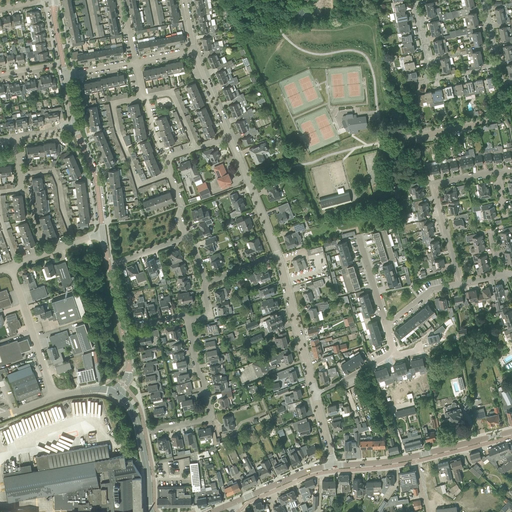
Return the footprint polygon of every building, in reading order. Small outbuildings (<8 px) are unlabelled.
[(406,10),(405,5),(404,4),(403,4),(402,0),(394,2),(391,2),(392,7),(394,6),(396,12),(404,10),(406,10)] [(475,7),(473,0),(465,2),(462,3),(462,6),(463,9),(475,7)] [(437,1),(430,3),(425,4),(426,10),(434,9),(434,5),(437,4),(437,1)] [(500,8),(495,9),(496,16),(507,14),(508,13),(509,13),(508,10),(507,10),(506,7),(510,6),(511,5),(511,2),(511,3),(510,3),(501,5),(502,8),(500,8)] [(209,8),(207,3),(204,3),(204,4),(196,5),(197,8),(195,8),(196,11),(205,9),(209,8)] [(301,18),(307,7),(299,3),(293,13),(297,15),(301,18)] [(212,10),(212,8),(209,8),(205,9),(196,11),(197,14),(198,13),(198,16),(210,14),(209,11),(212,10)] [(434,9),(426,10),(428,17),(433,16),(438,15),(439,14),(439,11),(440,11),(439,8),(434,9)] [(33,11),(26,13),(27,16),(29,16),(30,22),(37,21),(40,20),(39,13),(38,11),(38,10),(37,10),(36,11),(35,11),(33,11)] [(408,20),(407,16),(407,14),(405,14),(404,10),(396,12),(393,13),(395,23),(407,21),(408,20)] [(476,13),(471,14),(464,15),(465,22),(477,19),(476,13)] [(12,15),(13,21),(14,25),(20,24),(20,26),(24,25),(23,19),(20,19),(19,14),(12,15)] [(508,17),(507,14),(496,16),(497,22),(509,20),(508,17)] [(13,21),(10,21),(9,16),(2,17),(4,24),(5,27),(11,26),(11,28),(15,27),(14,25),(13,21)] [(479,25),(477,19),(465,22),(467,28),(461,29),(455,31),(456,33),(472,30),(472,27),(479,25)] [(441,23),(441,20),(428,23),(429,30),(430,29),(442,27),(441,27),(440,23),(441,23)] [(30,22),(29,22),(30,24),(30,25),(32,25),(34,31),(39,30),(44,29),(42,23),(37,24),(37,21),(30,22)] [(395,23),(396,23),(396,27),(399,26),(400,33),(401,33),(409,31),(410,31),(409,26),(409,24),(407,24),(407,21),(395,23)] [(201,30),(200,30),(201,33),(205,32),(206,32),(207,32),(209,32),(210,34),(214,33),(212,25),(208,26),(201,27),(201,30)] [(504,27),(499,28),(500,35),(508,33),(511,32),(511,29),(511,26),(506,27),(504,27)] [(444,33),(442,27),(430,29),(432,36),(444,33)] [(34,31),(31,31),(32,36),(35,36),(35,40),(39,40),(46,39),(44,32),(39,33),(39,30),(34,31)] [(472,30),(456,33),(457,36),(463,35),(466,34),(466,37),(468,37),(469,40),(473,40),(481,38),(480,31),(475,32),(473,33),(472,30)] [(412,41),(411,36),(411,34),(410,35),(409,31),(401,33),(402,36),(401,36),(402,43),(403,43),(411,41),(412,41)] [(207,37),(202,38),(203,44),(213,42),(212,37),(216,36),(215,33),(214,33),(210,34),(207,34),(208,37),(207,37)] [(511,38),(511,35),(509,36),(508,33),(500,35),(501,41),(511,38)] [(483,44),(481,38),(473,40),(474,43),(470,44),(471,47),(483,44)] [(446,45),(445,42),(445,39),(433,41),(434,48),(446,45)] [(32,44),(32,45),(33,51),(34,51),(36,50),(41,49),(46,48),(45,42),(40,43),(39,40),(35,40),(32,41),(32,44)] [(218,41),(213,42),(203,44),(204,50),(216,48),(216,50),(220,49),(224,48),(223,46),(219,45),(218,41)] [(403,47),(401,47),(402,54),(405,53),(410,52),(415,51),(414,46),(413,45),(412,45),(411,41),(403,43),(404,46),(403,47)] [(7,54),(6,54),(7,59),(8,64),(15,63),(14,58),(17,57),(16,54),(14,44),(12,45),(12,47),(11,47),(12,51),(12,53),(10,53),(7,54)] [(511,44),(503,47),(504,53),(511,51),(511,44)] [(448,52),(447,49),(446,45),(434,48),(436,54),(448,52)] [(16,54),(17,57),(18,64),(24,63),(23,57),(27,57),(26,53),(26,52),(25,50),(24,46),(21,47),(19,52),(19,53),(16,54)] [(34,51),(26,52),(26,53),(27,57),(27,58),(34,57),(37,56),(38,60),(39,60),(39,61),(42,60),(42,59),(48,58),(47,54),(47,51),(41,52),(41,49),(36,50),(34,51)] [(77,51),(72,52),(73,59),(78,58),(79,62),(82,62),(82,63),(85,63),(83,54),(83,52),(78,53),(77,51)] [(480,51),(475,52),(468,53),(469,57),(472,56),(473,59),(481,57),(480,51)] [(210,63),(219,59),(216,53),(208,57),(210,63)] [(404,59),(403,59),(404,63),(405,70),(406,70),(414,68),(415,68),(414,63),(414,61),(412,62),(411,55),(403,56),(404,59)] [(452,60),(452,57),(440,60),(441,66),(449,64),(449,61),(452,60)] [(483,64),(481,57),(473,59),(474,63),(470,63),(471,66),(469,67),(469,70),(475,68),(475,65),(483,64)] [(221,64),(219,59),(210,63),(212,68),(221,64)] [(229,74),(226,68),(234,65),(233,63),(228,64),(225,66),(226,69),(216,73),(218,78),(227,75),(229,74)] [(450,68),(449,64),(441,66),(443,72),(451,71),(451,74),(458,72),(457,69),(454,70),(454,67),(450,68)] [(417,78),(416,73),(416,71),(415,72),(414,68),(406,70),(407,73),(406,74),(407,80),(405,80),(405,84),(417,81),(416,78),(417,78)] [(54,90),(56,89),(54,78),(51,78),(50,75),(45,76),(47,87),(51,86),(51,88),(54,90)] [(229,80),(227,75),(218,78),(220,84),(229,80)] [(47,87),(45,76),(40,77),(41,84),(38,84),(40,91),(42,90),(46,91),(46,89),(47,89),(47,87)] [(492,77),(488,78),(486,78),(486,79),(482,80),(484,88),(488,87),(488,88),(494,87),(492,77)] [(40,91),(38,84),(36,85),(35,79),(29,80),(31,89),(36,88),(37,91),(40,91)] [(484,89),(484,88),(482,80),(482,79),(476,80),(476,82),(472,82),(475,94),(479,93),(478,90),(484,89)] [(31,89),(29,80),(24,81),(25,84),(22,85),(24,94),(27,93),(32,92),(31,89)] [(475,94),(472,82),(472,81),(465,82),(466,84),(462,85),(464,93),(464,97),(471,95),(475,94)] [(24,95),(24,94),(22,85),(19,85),(19,82),(14,84),(16,95),(21,94),(21,95),(24,95)] [(84,85),(81,85),(84,106),(87,105),(86,99),(87,99),(86,93),(91,92),(92,92),(90,83),(84,84),(84,85)] [(195,83),(186,87),(189,92),(197,88),(195,83)] [(464,93),(462,85),(461,83),(455,85),(455,86),(452,87),(453,95),(457,94),(457,95),(464,93)] [(8,98),(7,92),(7,89),(4,89),(3,84),(0,84),(0,97),(5,96),(6,99),(8,98)] [(16,95),(14,84),(8,85),(10,92),(7,92),(8,98),(11,97),(11,96),(16,95)] [(454,97),(453,95),(452,87),(451,85),(445,87),(445,88),(441,89),(444,100),(448,99),(448,98),(454,97)] [(234,91),(232,86),(223,89),(225,95),(234,91)] [(200,94),(197,88),(189,92),(191,97),(200,94)] [(237,89),(234,91),(225,95),(227,100),(237,96),(238,99),(244,96),(243,93),(240,95),(237,89)] [(444,100),(441,89),(435,91),(435,92),(431,93),(434,106),(444,103),(444,100)] [(434,106),(431,93),(431,91),(424,93),(425,94),(418,96),(420,106),(423,105),(423,103),(427,102),(427,103),(429,102),(430,106),(434,106)] [(200,94),(191,97),(191,98),(193,103),(202,99),(200,94)] [(245,106),(242,100),(245,99),(244,96),(238,99),(239,102),(228,106),(231,112),(241,107),(244,106),(245,106)] [(202,99),(193,103),(195,108),(204,104),(202,99)] [(51,109),(54,121),(59,120),(58,114),(62,113),(61,107),(51,108),(51,109)] [(205,107),(197,111),(199,116),(208,112),(205,107)] [(233,117),(243,113),(241,107),(231,112),(233,117)] [(45,120),(43,109),(43,108),(40,109),(41,112),(36,113),(37,117),(38,126),(44,125),(43,122),(46,121),(45,120)] [(54,121),(51,109),(46,109),(46,108),(43,109),(45,120),(48,119),(49,122),(54,121)] [(140,109),(130,111),(131,117),(133,117),(141,115),(140,112),(142,112),(141,109),(140,109)] [(210,118),(208,112),(199,116),(201,121),(210,118)] [(30,123),(28,113),(25,114),(25,115),(20,117),(22,127),(28,126),(27,124),(30,123)] [(37,117),(36,113),(31,114),(30,113),(28,113),(30,123),(32,123),(33,127),(38,126),(37,117)] [(22,127),(20,117),(20,116),(17,117),(16,115),(15,114),(12,115),(12,117),(13,120),(14,126),(17,126),(17,128),(22,127)] [(252,122),(250,116),(249,114),(245,115),(244,116),(245,119),(235,123),(238,128),(246,124),(252,122)] [(367,128),(365,116),(356,118),(356,115),(353,115),(352,114),(346,115),(344,116),(342,119),(343,121),(342,121),(344,127),(348,125),(349,130),(349,131),(350,134),(358,133),(358,129),(367,128)] [(158,125),(159,125),(168,121),(165,116),(157,119),(158,122),(156,122),(158,125)] [(14,126),(13,120),(12,117),(4,119),(5,123),(5,125),(6,127),(7,131),(15,129),(14,126)] [(212,123),(210,118),(201,121),(203,127),(211,124),(212,123)] [(170,126),(168,121),(159,125),(160,127),(159,128),(160,130),(162,129),(162,130),(169,127),(170,126)] [(211,124),(203,127),(202,127),(204,133),(213,129),(211,124)] [(249,130),(247,126),(246,124),(238,128),(240,133),(249,130)] [(171,132),(169,127),(162,130),(162,129),(160,130),(161,133),(159,134),(161,136),(162,136),(171,132)] [(410,128),(385,133),(386,139),(411,134),(410,128)] [(215,134),(213,129),(204,133),(206,138),(215,134)] [(257,130),(256,130),(251,132),(252,135),(242,139),(245,145),(254,142),(252,138),(255,137),(254,135),(259,133),(257,130)] [(105,137),(102,131),(93,135),(95,139),(95,140),(95,141),(105,137)] [(173,137),(171,132),(162,136),(163,138),(162,139),(163,142),(164,141),(173,137)] [(107,142),(105,137),(95,141),(96,142),(98,146),(107,142)] [(166,146),(175,143),(173,137),(164,141),(165,144),(164,144),(165,147),(166,146)] [(149,140),(148,140),(140,143),(142,149),(151,145),(150,142),(151,142),(150,139),(149,140)] [(53,142),(49,143),(50,152),(56,152),(56,154),(60,154),(58,144),(55,144),(55,142),(53,142)] [(109,147),(107,142),(98,146),(100,150),(99,150),(100,151),(109,147)] [(265,143),(254,148),(249,150),(252,158),(253,157),(256,164),(264,160),(262,153),(268,151),(265,143)] [(152,144),(151,145),(142,149),(144,154),(152,151),(153,150),(152,148),(153,147),(152,144)] [(503,152),(502,145),(497,146),(498,150),(493,151),(494,154),(494,157),(496,163),(502,162),(501,157),(504,157),(503,152)] [(111,152),(109,147),(100,151),(100,152),(101,152),(102,156),(111,152)] [(511,147),(506,148),(507,151),(503,152),(504,157),(505,161),(511,160),(510,155),(511,154),(511,147)] [(210,149),(202,152),(205,158),(209,156),(211,161),(220,158),(219,156),(220,155),(217,150),(214,151),(213,148),(210,149)] [(475,156),(473,148),(468,149),(469,154),(465,155),(467,167),(474,166),(473,161),(475,161),(476,160),(475,156)] [(494,154),(493,151),(493,149),(484,151),(484,154),(485,159),(486,163),(492,162),(491,157),(494,157),(494,154)] [(154,153),(153,150),(152,151),(144,154),(143,154),(145,160),(154,156),(153,154),(154,153)] [(60,155),(61,158),(63,157),(66,163),(75,159),(74,158),(72,154),(70,154),(69,151),(60,155)] [(484,154),(484,151),(478,152),(478,155),(475,156),(476,160),(475,161),(477,165),(483,164),(482,159),(485,159),(484,154)] [(114,158),(111,152),(102,156),(104,160),(104,161),(104,162),(114,158)] [(155,155),(154,156),(145,160),(147,165),(156,161),(155,159),(156,158),(155,155)] [(467,167),(465,155),(455,157),(456,160),(457,165),(460,164),(461,169),(467,167)] [(116,163),(114,158),(104,162),(105,163),(107,167),(116,163)] [(447,162),(446,159),(445,158),(439,159),(439,161),(437,161),(437,164),(438,169),(439,171),(442,171),(442,173),(449,171),(448,167),(447,162)] [(456,160),(452,161),(451,158),(446,159),(447,162),(448,167),(451,166),(452,171),(458,169),(457,165),(456,160)] [(75,160),(75,159),(66,163),(68,168),(77,164),(75,160)] [(194,162),(190,163),(190,160),(184,162),(184,163),(179,164),(182,173),(191,170),(193,177),(199,175),(194,162)] [(157,161),(156,161),(147,165),(150,170),(158,167),(157,164),(159,163),(157,161)] [(433,162),(427,163),(428,167),(429,172),(429,171),(432,170),(432,171),(433,175),(440,173),(439,171),(438,169),(437,164),(434,165),(433,162)] [(78,169),(77,164),(68,168),(70,173),(79,169),(79,168),(78,169)] [(214,167),(219,177),(227,174),(225,170),(224,171),(221,164),(214,167)] [(160,166),(158,167),(150,170),(152,176),(161,172),(159,169),(161,169),(160,166)] [(80,171),(79,169),(70,173),(73,179),(81,175),(79,171),(80,171)] [(228,173),(227,174),(219,177),(217,178),(220,186),(221,185),(222,189),(231,185),(230,181),(231,181),(228,173)] [(184,185),(190,184),(189,177),(182,178),(184,185)] [(210,191),(206,182),(196,186),(200,195),(210,191)] [(479,190),(480,198),(485,197),(485,198),(490,197),(488,188),(485,189),(484,188),(485,188),(484,183),(474,185),(478,184),(479,190)] [(423,188),(419,189),(419,185),(415,186),(414,184),(411,185),(411,187),(412,194),(413,194),(412,195),(413,199),(417,198),(417,197),(425,195),(423,188)] [(275,186),(271,187),(267,189),(268,193),(269,193),(270,195),(268,196),(270,201),(274,199),(274,200),(281,197),(278,190),(277,191),(275,186)] [(457,194),(457,192),(456,187),(446,189),(446,192),(444,193),(445,200),(457,198),(456,194),(457,194)] [(352,202),(350,196),(348,190),(319,198),(322,210),(352,202)] [(174,202),(170,192),(165,194),(168,203),(171,202),(171,203),(172,202),(173,203),(174,202)] [(230,196),(231,200),(232,203),(234,203),(237,210),(230,214),(232,218),(242,214),(240,209),(245,207),(241,198),(239,199),(236,193),(230,196)] [(168,203),(165,194),(159,196),(163,206),(164,206),(164,205),(165,205),(165,204),(168,203)] [(163,206),(159,196),(154,198),(157,207),(160,206),(160,207),(162,206),(162,207),(163,206)] [(157,207),(154,198),(149,200),(152,210),(154,210),(153,209),(154,209),(154,208),(157,207)] [(152,210),(149,200),(143,202),(146,211),(150,210),(151,210),(151,211),(152,210)] [(422,200),(417,201),(414,201),(417,211),(418,210),(427,208),(427,209),(428,208),(427,202),(421,203),(421,200),(422,200)] [(450,205),(448,206),(450,214),(455,213),(458,212),(457,207),(459,207),(459,206),(460,205),(459,200),(454,201),(449,203),(450,205)] [(288,202),(282,205),(277,206),(278,207),(280,211),(281,213),(276,214),(278,219),(277,220),(279,224),(283,222),(294,217),(288,202)] [(481,205),(472,206),(473,211),(482,209),(483,212),(486,212),(487,218),(496,216),(494,207),(492,207),(491,207),(490,207),(490,204),(492,204),(487,205),(481,206),(481,205)] [(208,211),(203,213),(201,208),(192,211),(195,220),(202,217),(203,220),(200,221),(201,221),(210,218),(208,211)] [(417,211),(416,211),(417,214),(418,220),(421,220),(426,219),(426,218),(424,219),(423,216),(429,214),(428,211),(427,211),(427,209),(427,208),(418,210),(417,211)] [(127,209),(124,209),(115,210),(116,215),(115,215),(115,216),(118,216),(118,219),(128,218),(127,209)] [(50,220),(48,215),(39,218),(40,221),(38,221),(39,224),(41,223),(50,220)] [(89,220),(88,215),(79,217),(80,222),(77,223),(78,226),(88,225),(87,221),(90,221),(89,220)] [(249,217),(245,219),(243,220),(242,217),(236,219),(238,225),(242,224),(244,230),(252,227),(250,221),(251,221),(249,217)] [(465,228),(464,222),(465,221),(462,218),(454,219),(453,222),(454,227),(458,226),(460,229),(465,228)] [(433,228),(432,222),(427,223),(426,220),(426,219),(421,221),(418,221),(420,228),(421,228),(421,231),(423,230),(424,230),(432,228),(433,228)] [(52,225),(50,220),(41,223),(42,226),(40,226),(41,229),(43,229),(52,225)] [(29,225),(28,222),(18,226),(20,231),(29,228),(28,225),(29,225)] [(201,238),(211,234),(208,227),(207,227),(205,222),(199,224),(201,230),(199,231),(201,238)] [(305,229),(303,223),(299,224),(300,227),(296,228),(295,228),(296,232),(305,229)] [(45,234),(54,231),(52,225),(43,229),(44,231),(42,232),(43,235),(45,234)] [(510,232),(511,232),(511,226),(504,229),(505,232),(500,233),(501,238),(511,236),(510,232)] [(30,231),(31,230),(30,227),(29,228),(20,231),(22,237),(31,233),(30,231)] [(434,234),(433,231),(432,231),(432,228),(424,230),(423,230),(421,231),(420,231),(421,234),(423,240),(426,240),(434,238),(430,238),(429,239),(428,235),(430,235),(434,234)] [(386,229),(373,233),(373,235),(373,236),(374,236),(373,236),(374,238),(387,234),(387,232),(386,229)] [(47,240),(56,236),(54,231),(45,234),(46,237),(44,237),(45,240),(47,239),(47,240)] [(32,233),(31,233),(22,237),(24,242),(33,239),(32,236),(33,236),(32,233)] [(296,241),(302,240),(300,235),(295,237),(293,233),(291,234),(284,236),(286,240),(285,240),(286,243),(288,249),(293,247),(298,245),(296,241)] [(477,233),(468,235),(469,241),(473,240),(474,244),(484,242),(482,235),(477,236),(477,233)] [(387,234),(374,238),(375,241),(375,242),(376,243),(376,244),(389,240),(389,238),(387,234)] [(205,245),(204,245),(205,248),(207,254),(212,252),(215,251),(213,244),(217,243),(218,243),(215,236),(214,236),(210,238),(205,239),(207,244),(205,245)] [(501,239),(501,240),(501,243),(502,243),(502,244),(505,243),(506,243),(506,244),(506,245),(506,248),(511,246),(511,239),(511,240),(511,236),(501,238),(501,239)] [(34,238),(33,239),(24,242),(26,247),(35,244),(34,241),(35,241),(34,238)] [(258,238),(253,240),(248,242),(251,248),(244,251),(246,256),(260,251),(260,250),(262,249),(258,238)] [(434,238),(426,240),(427,246),(430,245),(431,249),(438,247),(440,246),(438,240),(433,242),(432,238),(434,238)] [(348,246),(346,241),(341,242),(340,239),(331,241),(332,245),(335,245),(335,247),(336,250),(339,249),(348,246)] [(389,240),(376,244),(377,247),(377,248),(377,249),(378,249),(378,250),(391,246),(390,244),(389,240)] [(485,249),(484,242),(474,244),(475,248),(471,249),(472,255),(481,253),(480,250),(485,249)] [(324,251),(322,244),(320,244),(312,246),(306,248),(308,255),(324,251)] [(349,252),(348,246),(339,249),(339,251),(340,254),(338,254),(338,255),(349,252)] [(391,246),(378,250),(379,253),(379,255),(380,255),(380,256),(393,252),(392,248),(391,246)] [(436,254),(440,252),(440,249),(439,249),(438,247),(431,249),(430,249),(431,252),(427,253),(429,259),(432,258),(437,257),(436,254)] [(179,262),(183,260),(181,258),(183,257),(180,249),(170,252),(172,257),(170,258),(173,264),(179,262)] [(351,256),(349,252),(338,255),(339,259),(339,260),(351,256)] [(393,252),(380,256),(381,258),(381,259),(380,259),(381,261),(382,262),(386,260),(395,257),(394,254),(393,252)] [(222,265),(220,261),(222,260),(219,253),(210,256),(211,261),(212,263),(211,264),(213,270),(218,268),(217,267),(222,265)] [(481,253),(472,255),(474,261),(477,260),(478,264),(488,262),(486,255),(480,256),(479,254),(481,253)] [(347,263),(352,262),(351,256),(339,260),(341,265),(342,268),(348,266),(347,263)] [(387,263),(382,265),(384,270),(395,267),(395,265),(394,262),(397,261),(396,257),(395,257),(386,260),(387,263)] [(307,267),(304,261),(303,258),(300,259),(300,258),(292,260),(294,266),(295,266),(297,271),(307,267)] [(147,261),(146,261),(147,264),(146,265),(148,269),(148,270),(149,273),(155,271),(155,270),(161,267),(160,265),(159,261),(155,262),(154,259),(150,260),(149,259),(146,260),(147,261)] [(445,265),(443,259),(438,260),(435,261),(434,260),(431,261),(432,265),(431,265),(433,271),(436,271),(441,269),(440,266),(445,265)] [(64,288),(73,285),(65,261),(56,265),(59,275),(64,288)] [(184,263),(180,265),(179,262),(173,264),(170,265),(172,270),(176,269),(178,275),(187,272),(186,268),(184,263)] [(489,269),(488,262),(478,264),(479,268),(475,268),(477,274),(485,273),(484,270),(489,269)] [(59,275),(56,265),(53,266),(52,263),(44,266),(47,276),(55,273),(56,276),(59,275)] [(135,265),(127,268),(130,276),(136,274),(139,282),(147,280),(144,271),(138,273),(135,265)] [(355,271),(354,268),(354,267),(354,266),(354,265),(353,265),(348,266),(342,268),(340,269),(342,273),(342,275),(355,271)] [(395,267),(384,270),(386,275),(394,273),(395,273),(397,272),(396,270),(395,267)] [(254,273),(250,274),(248,275),(250,279),(251,282),(256,280),(257,281),(262,279),(262,281),(270,278),(268,272),(265,273),(264,269),(254,272),(254,273)] [(30,290),(37,287),(32,271),(22,274),(25,283),(27,282),(30,290)] [(357,277),(356,274),(356,273),(356,272),(355,271),(342,275),(344,281),(357,277)] [(181,289),(190,288),(188,279),(186,279),(186,276),(178,278),(179,283),(180,283),(181,285),(180,286),(179,286),(179,288),(180,289),(181,289)] [(359,283),(358,280),(358,279),(358,277),(357,277),(344,281),(346,287),(359,283)] [(396,278),(387,280),(389,286),(394,284),(395,289),(402,287),(400,282),(399,277),(396,278)] [(314,288),(318,286),(319,286),(320,286),(323,285),(324,284),(322,279),(312,282),(306,284),(307,287),(309,287),(309,288),(305,289),(306,292),(304,293),(306,298),(305,298),(306,301),(307,300),(307,301),(313,299),(317,298),(317,296),(316,293),(315,291),(314,288)] [(361,288),(360,285),(359,283),(346,287),(347,292),(361,288)] [(273,287),(269,288),(268,284),(259,289),(261,295),(264,294),(266,298),(271,296),(271,295),(275,294),(273,287)] [(496,292),(493,292),(494,297),(495,303),(497,310),(500,309),(498,299),(501,298),(501,295),(505,294),(504,292),(508,292),(508,289),(504,290),(503,288),(502,284),(495,286),(496,292)] [(44,285),(37,287),(30,290),(33,300),(48,295),(44,285)] [(226,294),(230,292),(228,286),(224,288),(219,290),(219,291),(215,292),(216,300),(224,299),(223,293),(226,292),(226,294)] [(491,297),(490,292),(489,287),(485,288),(486,289),(482,290),(483,294),(480,295),(481,301),(486,300),(486,298),(491,297)] [(6,290),(0,291),(0,308),(11,304),(9,297),(8,297),(6,290)] [(363,290),(355,293),(358,302),(360,301),(369,298),(367,293),(364,294),(363,290)] [(481,301),(480,295),(480,294),(477,294),(476,290),(468,292),(465,293),(465,294),(466,298),(470,297),(470,300),(474,299),(475,303),(481,301)] [(193,302),(192,295),(190,295),(189,292),(177,294),(179,301),(183,300),(184,304),(193,302)] [(52,300),(55,309),(58,319),(60,325),(81,318),(73,293),(52,300)] [(466,298),(465,294),(462,294),(462,293),(459,294),(457,294),(456,295),(454,296),(455,300),(453,300),(455,310),(459,308),(458,303),(463,302),(465,306),(469,304),(466,298)] [(146,312),(143,296),(143,297),(139,298),(139,300),(137,301),(138,307),(134,308),(136,316),(143,315),(142,308),(145,307),(146,312)] [(168,305),(171,304),(170,296),(158,298),(160,305),(161,305),(162,311),(169,309),(168,305)] [(156,309),(159,309),(157,298),(151,299),(152,303),(148,304),(150,313),(156,312),(156,309)] [(277,300),(274,301),(273,298),(262,301),(263,308),(268,307),(269,311),(274,310),(274,309),(279,307),(278,304),(278,301),(277,301),(277,300)] [(446,301),(445,298),(440,299),(440,298),(439,298),(436,298),(436,299),(434,299),(436,309),(439,308),(439,309),(444,308),(444,307),(447,307),(447,306),(450,305),(449,300),(446,301)] [(227,307),(229,307),(228,301),(221,302),(222,306),(218,307),(219,315),(228,313),(227,307)] [(329,308),(327,302),(325,303),(324,301),(315,304),(316,308),(309,309),(310,313),(309,314),(310,316),(311,317),(314,316),(315,321),(319,320),(317,312),(324,310),(324,309),(329,308)] [(433,311),(435,309),(432,304),(429,306),(428,304),(424,308),(431,317),(433,315),(435,313),(433,311)] [(58,319),(55,309),(45,312),(43,305),(34,308),(36,317),(38,316),(39,320),(48,318),(49,320),(53,319),(53,321),(58,319)] [(494,311),(493,311),(495,316),(501,314),(503,319),(505,318),(508,326),(511,325),(511,324),(511,311),(511,310),(506,312),(505,307),(500,309),(497,310),(494,311)] [(431,317),(424,308),(419,311),(427,320),(428,319),(431,317)] [(363,311),(361,312),(363,318),(364,321),(370,319),(369,315),(374,314),(372,309),(363,311)] [(419,311),(415,314),(422,324),(427,320),(419,311)] [(280,315),(278,315),(276,312),(270,315),(271,318),(265,321),(268,326),(282,321),(282,320),(282,318),(281,315),(280,315)] [(18,322),(15,313),(5,316),(7,322),(6,322),(8,328),(9,327),(11,331),(8,332),(9,336),(17,334),(15,330),(16,330),(16,329),(17,328),(17,329),(18,328),(21,327),(19,322),(18,322)] [(422,324),(415,314),(411,318),(417,325),(418,327),(420,325),(422,324)] [(219,326),(223,325),(221,318),(214,319),(215,322),(209,323),(209,324),(205,325),(207,332),(212,330),(213,335),(220,333),(219,326)] [(417,325),(411,318),(407,321),(412,328),(414,327),(417,325)] [(378,326),(376,320),(371,322),(370,319),(364,321),(366,327),(367,329),(369,329),(378,326)] [(259,325),(257,321),(246,325),(247,330),(259,325)] [(282,322),(282,321),(268,326),(267,326),(269,332),(275,330),(276,333),(283,330),(282,327),(284,326),(283,325),(284,325),(283,322),(282,322)] [(412,328),(407,321),(403,325),(408,332),(410,331),(412,328)] [(75,326),(77,333),(83,351),(93,348),(85,323),(75,326)] [(319,332),(318,328),(319,328),(322,327),(321,324),(315,326),(310,327),(310,329),(308,330),(309,335),(314,333),(314,334),(319,332)] [(176,325),(165,328),(166,333),(168,332),(169,333),(171,333),(172,338),(176,338),(181,337),(180,329),(179,328),(178,328),(177,328),(176,329),(176,325)] [(408,332),(403,325),(398,328),(404,335),(406,333),(408,332)] [(434,335),(428,336),(428,339),(429,343),(440,340),(439,334),(445,329),(442,325),(434,331),(434,335)] [(404,335),(398,328),(394,331),(400,339),(402,337),(404,335)] [(150,337),(159,335),(158,329),(145,332),(146,335),(140,336),(142,344),(148,343),(148,345),(152,344),(150,337)] [(83,351),(77,333),(69,336),(67,331),(51,336),(50,338),(51,341),(50,342),(51,342),(52,344),(51,345),(52,345),(53,347),(60,345),(60,346),(59,346),(59,348),(71,344),(74,354),(83,351)] [(286,339),(287,339),(285,332),(278,334),(279,338),(275,339),(276,345),(278,345),(278,348),(288,345),(286,339)] [(263,338),(261,334),(250,338),(252,343),(263,338)] [(30,347),(27,336),(17,340),(20,351),(30,347)] [(217,340),(216,336),(208,338),(209,338),(210,341),(205,342),(206,348),(209,347),(216,346),(215,340),(217,340)] [(381,336),(372,339),(373,342),(374,344),(376,350),(381,347),(379,342),(382,341),(381,336)] [(13,361),(23,357),(20,351),(17,340),(7,343),(10,352),(13,361)] [(174,341),(170,342),(170,345),(172,345),(173,350),(180,349),(183,348),(181,343),(180,343),(174,344),(174,341)] [(324,346),(329,345),(328,341),(325,342),(312,346),(313,351),(323,348),(322,346),(324,346)] [(13,361),(10,352),(7,343),(6,346),(2,348),(0,346),(0,365),(5,363),(6,360),(10,358),(13,361)] [(348,350),(346,343),(340,345),(341,352),(348,350)] [(429,350),(429,353),(429,354),(430,354),(431,357),(441,354),(440,348),(442,348),(441,343),(435,345),(436,349),(429,350)] [(53,347),(47,349),(50,358),(51,360),(52,359),(56,358),(59,357),(62,356),(60,352),(59,352),(58,348),(56,349),(55,346),(53,347)] [(209,351),(207,351),(208,357),(209,357),(218,355),(216,346),(209,347),(209,351)] [(157,351),(156,347),(145,350),(146,353),(142,354),(143,360),(153,358),(152,352),(157,351)] [(324,352),(323,348),(313,351),(315,357),(322,355),(321,352),(324,352)] [(173,350),(166,352),(167,355),(172,354),(173,359),(174,359),(183,357),(184,357),(183,351),(180,352),(180,349),(173,350)] [(285,361),(285,362),(290,361),(290,362),(293,361),(293,360),(292,357),(293,357),(292,353),(291,352),(290,352),(289,352),(289,353),(285,354),(284,350),(266,357),(266,358),(252,364),(257,377),(270,372),(269,369),(276,367),(275,364),(280,362),(285,361)] [(357,352),(354,353),(355,355),(360,363),(364,361),(363,358),(366,356),(363,351),(360,353),(358,351),(357,352)] [(218,355),(209,357),(210,363),(213,362),(214,365),(220,364),(220,363),(222,362),(223,362),(223,361),(223,359),(222,358),(221,357),(219,358),(218,355)] [(360,363),(355,355),(354,357),(351,358),(355,366),(360,363)] [(183,357),(174,359),(174,363),(176,362),(177,368),(178,368),(179,371),(186,369),(186,366),(187,366),(186,360),(184,360),(183,361),(183,357)] [(355,366),(351,358),(349,359),(346,361),(351,369),(355,366)] [(419,358),(416,359),(419,371),(425,369),(426,371),(429,371),(427,364),(424,364),(422,358),(420,358),(419,358)] [(351,369),(346,361),(345,359),(342,361),(340,362),(339,361),(336,363),(337,364),(341,371),(344,369),(346,372),(351,369)] [(412,367),(409,368),(411,375),(415,374),(414,372),(419,371),(416,359),(413,359),(413,360),(411,361),(412,367)] [(158,370),(157,365),(159,364),(158,360),(148,362),(149,366),(143,367),(145,373),(150,372),(157,370),(158,370)] [(58,374),(72,369),(69,362),(55,366),(58,374)] [(402,362),(399,363),(402,375),(406,374),(407,378),(412,377),(411,375),(409,368),(407,369),(405,362),(402,363),(402,362)] [(395,372),(392,373),(394,379),(397,379),(396,377),(402,375),(399,363),(396,364),(393,365),(395,372)] [(220,368),(220,364),(214,365),(210,366),(211,372),(217,371),(218,374),(221,374),(225,373),(224,367),(220,368)] [(318,366),(320,371),(318,371),(320,376),(336,372),(335,367),(326,370),(325,364),(318,366)] [(298,379),(296,372),(295,370),(294,371),(293,366),(285,370),(283,370),(277,373),(279,379),(285,377),(285,376),(286,376),(287,377),(290,376),(291,381),(298,379)] [(383,367),(380,368),(384,380),(386,385),(395,382),(394,379),(392,373),(388,374),(386,367),(384,368),(383,367)] [(79,382),(95,379),(93,368),(83,370),(83,373),(77,374),(78,379),(78,381),(79,382)] [(377,370),(375,371),(379,382),(384,380),(380,368),(377,369),(377,370)] [(157,380),(155,374),(158,374),(157,370),(150,372),(151,375),(145,376),(147,382),(152,381),(157,380)] [(30,382),(36,379),(33,372),(32,372),(31,371),(28,372),(28,371),(21,374),(22,376),(11,380),(15,390),(31,384),(30,382)] [(181,375),(180,371),(173,372),(174,375),(175,376),(176,377),(178,383),(184,382),(184,380),(190,379),(189,373),(181,375)] [(337,375),(336,372),(320,376),(321,382),(323,381),(324,384),(329,383),(328,380),(328,377),(337,375)] [(222,377),(221,374),(218,374),(212,375),(213,382),(219,380),(220,383),(223,383),(227,382),(226,376),(222,377)] [(19,400),(40,392),(36,379),(30,382),(31,384),(15,390),(19,400)] [(151,385),(147,386),(149,392),(153,391),(159,390),(157,384),(160,383),(159,380),(157,380),(152,381),(151,381),(151,385)] [(192,390),(191,382),(176,385),(178,391),(182,391),(182,390),(186,389),(186,392),(185,392),(185,395),(191,394),(191,391),(192,390)] [(220,383),(214,385),(215,391),(221,389),(221,392),(231,390),(230,387),(228,388),(227,385),(228,384),(227,382),(223,383),(220,383)] [(300,388),(295,390),(293,390),(294,394),(290,395),(290,396),(288,396),(288,397),(285,398),(286,403),(287,403),(293,402),(292,399),(297,397),(302,396),(300,388)] [(511,395),(511,396),(507,388),(501,391),(500,390),(498,391),(504,410),(506,409),(510,424),(511,423),(511,395)] [(163,397),(164,396),(162,389),(159,390),(153,391),(154,394),(150,395),(152,401),(153,400),(154,403),(161,402),(160,399),(161,399),(161,398),(163,397)] [(233,398),(231,390),(221,392),(222,397),(218,398),(220,408),(229,406),(228,399),(233,398)] [(194,408),(192,399),(185,400),(184,395),(177,397),(178,399),(178,402),(182,401),(184,411),(194,408)] [(165,401),(159,403),(159,406),(157,407),(157,408),(154,409),(154,411),(154,412),(154,413),(155,414),(155,416),(165,414),(164,409),(167,408),(165,401)] [(298,417),(301,416),(305,415),(305,414),(306,413),(304,405),(300,406),(297,406),(296,402),(288,404),(289,411),(296,409),(298,417)] [(459,404),(456,404),(456,403),(455,402),(454,402),(453,402),(452,402),(452,403),(451,404),(452,409),(445,411),(446,416),(448,416),(449,419),(450,422),(455,421),(461,419),(460,419),(463,418),(459,404)] [(342,411),(341,407),(343,406),(342,403),(336,405),(328,407),(330,414),(338,412),(342,411)] [(490,415),(486,416),(489,425),(490,425),(490,426),(492,425),(493,424),(499,423),(498,418),(499,418),(498,413),(499,413),(497,406),(494,406),(495,411),(490,412),(490,415)] [(20,421),(25,434),(64,421),(60,407),(20,421)] [(485,417),(484,412),(483,408),(475,410),(477,419),(485,417)] [(235,428),(232,416),(223,418),(224,426),(221,427),(223,433),(231,431),(230,429),(235,428)] [(341,416),(337,417),(332,419),(333,422),(332,422),(334,430),(342,428),(340,421),(342,420),(341,416)] [(309,422),(304,423),(302,423),(301,420),(293,423),(294,429),(296,430),(297,429),(298,430),(299,430),(300,430),(301,435),(306,433),(306,435),(311,433),(309,428),(310,428),(309,422)] [(363,428),(363,427),(361,427),(360,423),(359,423),(356,424),(359,433),(364,431),(363,428)] [(200,440),(212,438),(210,427),(198,430),(199,436),(198,436),(198,439),(200,439),(200,440)] [(423,427),(425,436),(426,441),(430,440),(430,441),(436,440),(434,431),(427,433),(426,427),(423,427)] [(192,448),(197,447),(194,434),(191,435),(191,433),(184,434),(186,444),(189,443),(191,445),(192,445),(192,448)] [(408,437),(401,439),(402,443),(404,443),(404,446),(406,450),(422,446),(421,441),(420,438),(421,438),(420,434),(411,436),(408,437)] [(178,435),(171,437),(173,446),(177,445),(177,448),(184,446),(182,439),(178,439),(178,435)] [(348,435),(345,435),(345,449),(352,449),(351,447),(359,447),(359,441),(355,441),(348,441),(348,435)] [(394,445),(392,437),(387,438),(388,444),(389,443),(389,444),(390,444),(390,446),(388,447),(390,454),(399,452),(401,451),(400,448),(398,448),(397,444),(394,445)] [(166,448),(167,454),(172,453),(169,440),(166,441),(165,438),(158,439),(160,449),(166,448)] [(511,452),(511,453),(509,447),(507,442),(488,450),(490,455),(485,457),(487,459),(489,460),(502,473),(511,467),(511,452)] [(21,470),(3,473),(4,476),(8,501),(9,501),(26,498),(54,493),(55,509),(79,508),(78,511),(143,511),(143,505),(142,505),(141,476),(134,465),(134,464),(133,464),(132,460),(125,461),(124,455),(110,458),(107,444),(102,444),(72,450),(48,454),(36,456),(38,470),(21,473),(21,470)] [(318,454),(315,446),(311,448),(310,447),(308,448),(306,449),(304,446),(301,447),(301,448),(304,454),(304,455),(308,453),(310,458),(318,454)] [(301,462),(299,458),(298,455),(296,451),(292,453),(291,452),(288,454),(289,455),(291,461),(293,465),(297,464),(300,463),(301,462)] [(481,457),(480,456),(479,451),(469,454),(472,462),(481,459),(483,462),(487,459),(485,457),(484,456),(481,457)] [(287,461),(284,454),(281,456),(281,458),(278,460),(280,463),(283,470),(289,468),(286,461),(287,461)] [(246,457),(244,458),(246,462),(249,468),(252,466),(249,460),(247,457),(246,457)] [(283,470),(280,463),(277,464),(275,459),(273,460),(272,458),(270,459),(273,466),(274,466),(277,473),(283,470)] [(463,467),(461,462),(460,458),(455,459),(450,461),(452,465),(456,481),(463,479),(460,471),(459,468),(463,467)] [(260,463),(261,465),(258,467),(259,469),(258,470),(261,478),(270,474),(268,469),(271,467),(268,460),(260,463)] [(452,479),(449,466),(447,461),(438,464),(439,469),(440,473),(444,473),(443,471),(445,470),(445,472),(447,480),(452,479)] [(198,463),(190,463),(192,491),(200,491),(200,490),(198,463)] [(483,472),(479,469),(480,468),(476,464),(472,467),(480,475),(483,472)] [(480,475),(472,467),(469,469),(478,477),(480,475)] [(418,487),(415,469),(400,472),(398,472),(401,485),(402,491),(412,489),(412,488),(413,487),(418,487)] [(257,482),(255,477),(254,474),(253,475),(252,471),(249,472),(249,473),(246,474),(247,477),(251,485),(257,482)] [(389,484),(395,484),(394,479),(393,474),(390,474),(386,474),(386,477),(385,477),(385,478),(382,478),(382,483),(382,488),(381,492),(384,494),(389,488),(389,487),(389,486),(389,484)] [(251,485),(247,477),(244,479),(242,475),(240,476),(242,480),(241,480),(245,488),(251,485)] [(315,487),(314,483),(313,479),(304,482),(306,486),(309,495),(313,493),(311,488),(315,487)] [(362,494),(363,488),(364,484),(361,483),(361,479),(353,479),(353,484),(353,488),(357,488),(357,493),(357,494),(362,494)] [(239,485),(238,482),(237,482),(236,481),(233,483),(232,480),(229,481),(234,492),(237,491),(238,491),(240,490),(241,489),(239,485)] [(234,492),(229,481),(227,482),(228,485),(229,485),(229,486),(228,487),(227,485),(223,487),(225,492),(226,492),(228,495),(234,492)] [(210,483),(211,487),(213,495),(214,495),(214,498),(215,498),(216,503),(222,502),(220,494),(219,494),(218,489),(217,489),(215,482),(210,483)] [(374,489),(373,482),(366,482),(367,484),(364,484),(363,488),(362,494),(362,496),(365,496),(364,493),(368,493),(372,495),(373,492),(373,489),(374,489)] [(446,492),(444,487),(444,484),(434,487),(435,489),(442,494),(446,492)] [(174,506),(174,486),(157,487),(158,507),(174,506)] [(191,494),(184,494),(184,486),(174,486),(174,506),(191,506),(191,494)] [(306,486),(299,488),(304,501),(310,499),(309,495),(306,486)] [(213,495),(211,487),(205,488),(205,489),(206,495),(208,505),(216,503),(215,498),(214,498),(214,495),(213,495)] [(208,505),(206,495),(205,489),(200,490),(200,491),(197,491),(198,498),(197,498),(196,499),(197,501),(198,501),(199,506),(208,505)] [(297,498),(295,495),(293,490),(287,493),(288,493),(285,494),(288,501),(289,501),(291,508),(292,511),(293,511),(297,511),(295,507),(297,506),(294,499),(297,498)] [(288,501),(285,494),(279,497),(282,504),(288,501)] [(380,511),(384,507),(387,502),(384,500),(377,510),(380,511)] [(420,500),(419,500),(413,501),(414,508),(421,507),(420,500)] [(260,510),(265,509),(264,504),(262,505),(261,501),(253,504),(255,511),(260,511),(261,511),(260,510)] [(305,503),(300,505),(303,511),(309,511),(311,511),(312,511),(312,506),(307,508),(305,503)]
